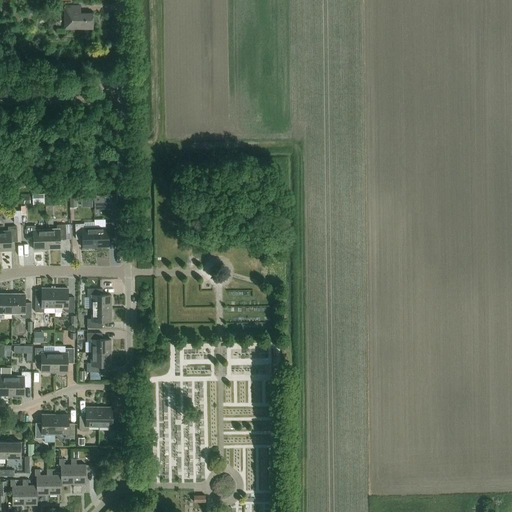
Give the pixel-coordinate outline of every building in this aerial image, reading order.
[(65,29),(94,29),(94,13),(81,13),(81,6),(65,6),(65,29)] [(45,194),(33,194),(33,204),(45,204),(45,194)] [(92,207),(92,195),(81,196),(81,201),(87,201),(87,207),(92,207)] [(105,195),(94,195),(94,207),(105,206),(106,209),(116,208),(115,202),(105,203),(105,195)] [(47,229),(48,249),(61,249),(61,240),(67,240),(66,221),(59,221),(59,225),(57,225),(57,229),(47,229)] [(96,228),(96,247),(110,247),(110,238),(115,238),(115,223),(106,223),(106,227),(96,228)] [(96,247),(96,228),(85,228),(85,224),(76,224),(77,239),(83,239),(83,248),(96,247)] [(0,231),(0,250),(13,250),(12,242),(18,241),(18,226),(9,226),(9,231),(0,231)] [(48,249),(47,229),(36,230),(36,226),(27,226),(28,241),(34,241),(35,249),(48,249)] [(56,307),(56,288),(42,288),(42,297),(36,297),(36,312),(45,312),(45,307),(56,307)] [(56,288),(56,307),(66,308),(66,312),(75,312),(75,297),(69,297),(69,288),(56,288)] [(92,307),(112,308),(112,294),(103,294),(103,288),(88,288),(88,297),(92,297),(92,307)] [(12,313),(13,294),(0,294),(0,317),(2,317),(2,313),(12,313)] [(13,294),(12,313),(23,313),(23,318),(32,318),(32,303),(26,303),(26,294),(13,294)] [(112,321),(112,308),(92,307),(92,318),(88,318),(88,327),(103,327),(103,321),(112,321)] [(43,340),(43,332),(34,332),(34,340),(34,342),(43,342),(43,340)] [(92,352),(112,352),(112,339),(103,339),(103,333),(88,333),(88,342),(92,342),(92,352)] [(55,372),(55,353),(44,353),(44,348),(35,348),(35,363),(41,363),(41,372),(55,372)] [(55,353),(55,372),(68,372),(68,363),(74,363),(74,348),(66,348),(66,353),(55,353)] [(112,365),(112,352),(92,352),(92,363),(88,363),(88,372),(102,372),(102,365),(112,365)] [(0,395),(11,395),(12,376),(1,376),(1,372),(0,371),(0,395)] [(12,376),(11,395),(25,395),(25,387),(31,387),(31,372),(22,372),(22,376),(12,376)] [(100,426),(100,406),(87,406),(87,415),(80,415),(80,430),(89,430),(89,426),(100,426)] [(100,406),(100,426),(110,426),(110,430),(119,430),(119,416),(113,416),(113,407),(100,406)] [(56,433),(56,414),(43,414),(43,423),(36,423),(36,438),(45,438),(45,433),(56,433)] [(56,414),(56,433),(66,433),(66,438),(75,438),(75,423),(69,423),(69,414),(56,414)] [(7,442),(7,458),(21,458),(21,442),(13,442),(13,439),(7,439),(7,442)] [(65,459),(60,459),(60,465),(61,465),(61,474),(62,474),(62,484),(74,483),(74,464),(72,464),(65,464),(65,459)] [(74,459),(72,459),(72,464),(74,464),(74,483),(86,483),(86,464),(77,464),(77,459),(74,459)] [(53,469),(48,469),(48,475),(50,475),(50,494),(63,494),(62,484),(62,474),(61,474),(53,475),(53,469)] [(41,470),(35,470),(35,475),(36,475),(37,485),(38,485),(38,494),(50,494),(50,475),(48,475),(41,475),(41,470)] [(16,480),(11,481),(11,486),(13,486),(13,505),(26,505),(25,485),(23,485),(16,485),(16,480)] [(28,480),(23,480),(23,485),(25,485),(26,505),(38,504),(38,494),(38,485),(37,485),(28,485),(28,480)]
